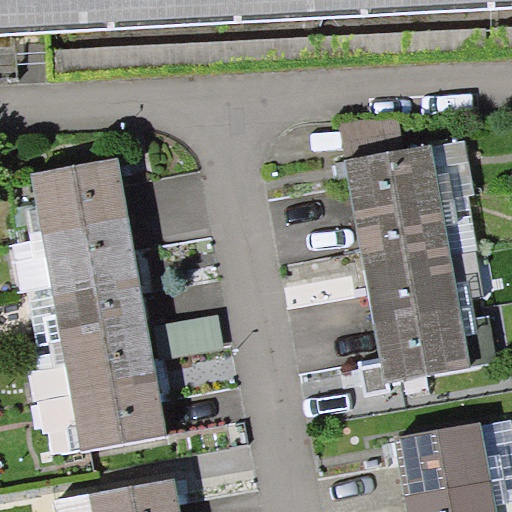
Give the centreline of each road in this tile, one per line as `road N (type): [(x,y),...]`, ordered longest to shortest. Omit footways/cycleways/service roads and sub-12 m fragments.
road 1 (residential): [(227,89),(308,511)]
road 2 (residential): [(511,77),(227,89)]
road 3 (residential): [(227,89),(0,106)]
